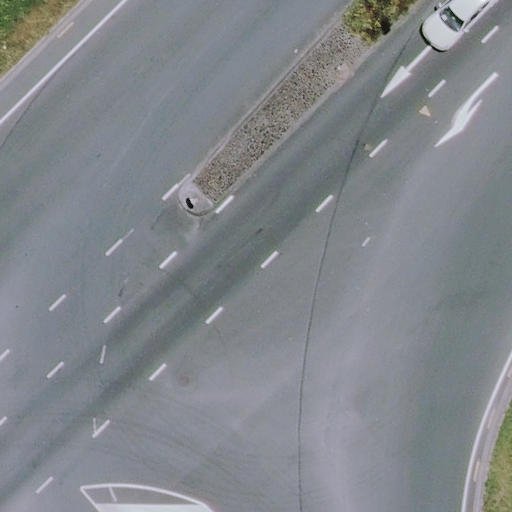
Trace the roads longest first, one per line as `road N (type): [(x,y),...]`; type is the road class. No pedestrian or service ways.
road 1 (tertiary): [(511,6),(169,355)]
road 2 (tertiary): [(34,217),(246,0)]
road 3 (tertiary): [(169,355),(9,511)]
road 4 (unclassified): [(34,217),(169,355)]
road 5 (unclassified): [(169,355),(278,511)]
